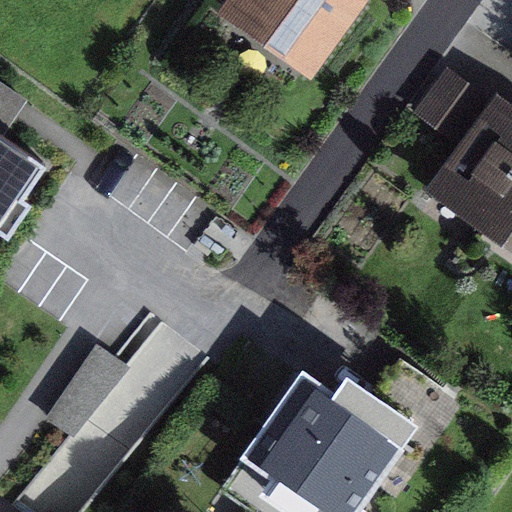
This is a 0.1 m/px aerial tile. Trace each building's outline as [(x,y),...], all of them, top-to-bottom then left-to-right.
[(219,0),(215,5),(310,73),(363,0),(219,0)] [(455,144),(491,87),(449,61),(413,118),(455,144)] [(511,100),(444,195),(511,243),(511,100)] [(0,236),(50,162),(0,128),(0,236)] [(266,498),(284,511),(354,511),(404,443),(305,373),(246,457),(278,480),(266,498)]
